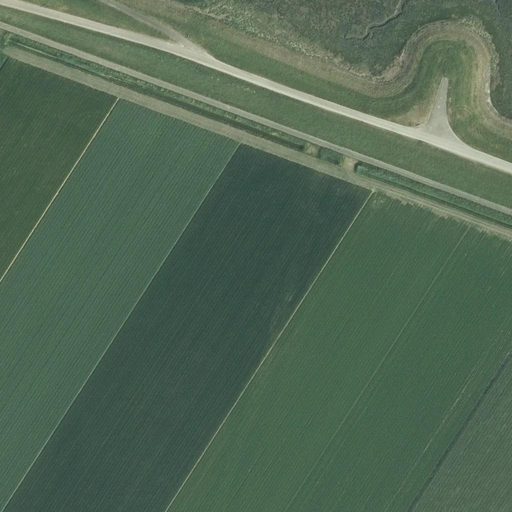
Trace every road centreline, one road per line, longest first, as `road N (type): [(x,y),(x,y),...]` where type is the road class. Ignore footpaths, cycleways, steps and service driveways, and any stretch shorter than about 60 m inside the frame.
road 1 (unclassified): [(511,217),(0,25)]
road 2 (unclassified): [(433,139),(0,3)]
